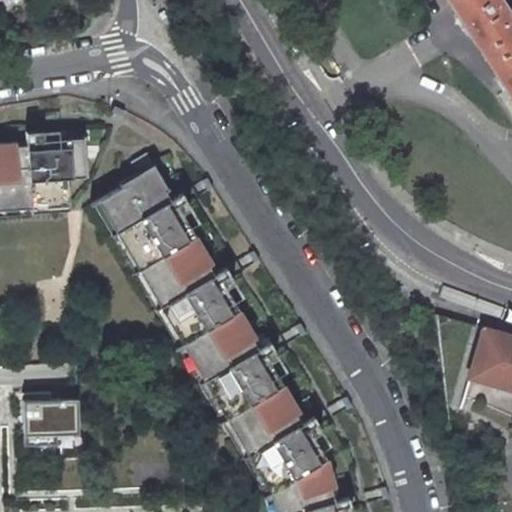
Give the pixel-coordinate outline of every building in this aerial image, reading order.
[(501,0),(448,0),(485,56),(511,98),(511,16),(505,5),(501,0)] [(0,199),(14,199),(15,208),(47,206),(47,196),(68,195),(67,178),(86,176),(83,144),(47,147),(46,135),(28,136),(29,148),(19,149),(18,146),(0,146),(0,199)] [(130,174),(146,164),(140,155),(125,164),(130,174)] [(348,511),(345,497),(333,501),(329,488),(333,487),(325,459),(322,461),(309,438),(311,437),(319,432),(309,417),(299,423),(294,415),(297,413),(280,385),(277,386),(264,364),(267,363),(274,358),(265,343),(254,349),(249,340),(252,339),(235,311),(233,312),(220,290),(222,289),(230,284),(220,269),(210,275),(205,266),(207,265),(191,237),(189,238),(176,217),(178,215),(186,211),(176,195),(166,201),(160,193),(163,192),(147,166),(114,186),(115,189),(105,195),(116,213),(108,217),(124,246),(132,241),(159,287),(151,292),(168,320),(176,315),(203,361),(195,366),(212,394),(220,390),(247,436),(239,440),(255,469),(263,464),(277,487),(283,511),(348,511)] [(0,214),(69,210),(68,195),(47,196),(47,206),(15,208),(14,199),(0,199),(0,214)] [(116,213),(105,195),(92,203),(177,346),(264,494),(268,511),(283,511),(277,487),(263,464),(255,469),(239,440),(247,436),(220,390),(212,394),(195,366),(203,361),(176,315),(168,320),(151,292),(159,287),(132,241),(124,246),(108,217),(116,213)] [(189,238),(191,237),(178,215),(176,217),(189,238)] [(233,312),(235,311),(222,289),(220,290),(233,312)] [(469,379),(511,391),(511,335),(484,328),(469,379)] [(277,386),(280,385),(267,363),(264,364),(277,386)] [(22,399),(23,444),(77,442),(76,398),(22,399)] [(322,461),(325,459),(311,437),(309,438),(322,461)]
